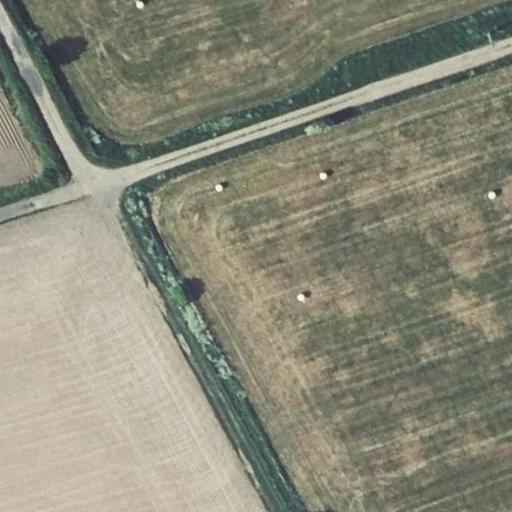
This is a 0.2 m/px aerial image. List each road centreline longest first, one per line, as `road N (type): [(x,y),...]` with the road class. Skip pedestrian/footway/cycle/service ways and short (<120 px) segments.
road 1 (track): [(277,511),(0,20)]
road 2 (track): [(511,45),(0,215)]
